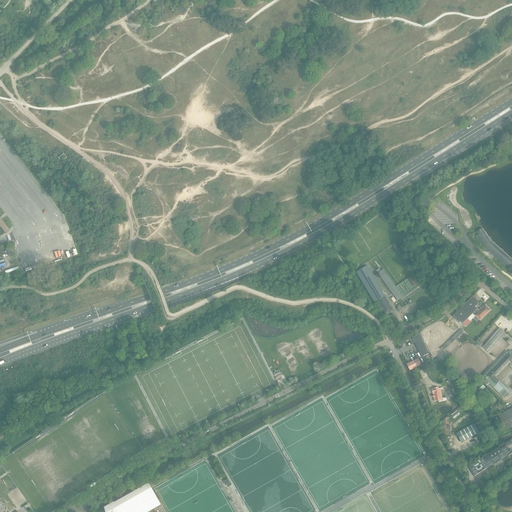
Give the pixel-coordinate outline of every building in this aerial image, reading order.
[(63,153),(58,158),(62,162),(64,160),(65,160),(67,159),(66,158),(63,153)] [(0,217),(0,226),(5,233),(9,230),(0,217)] [(511,261),(490,243),(482,229),(476,233),(478,236),(475,237),(483,248),(507,270),(511,264),(511,261)] [(377,301),(384,297),(385,296),(367,266),(356,272),(374,303),(377,301)] [(398,301),(403,297),(383,270),(381,271),(378,273),(398,301)] [(475,307),(479,303),(472,296),(453,316),(459,323),(461,321),(465,325),(472,318),(470,316),(473,313),(475,315),(480,320),(490,310),(485,305),(482,309),(481,308),(478,311),(475,307)] [(385,314),(392,310),(384,297),(377,301),(385,314)] [(451,344),(467,329),(464,326),(439,349),(444,355),(448,353),(450,356),(456,350),(451,344)] [(490,353),(507,334),(499,328),(482,347),(490,353)] [(429,353),(424,344),(420,334),(413,338),(422,357),(429,353)] [(511,351),(510,350),(508,352),(507,351),(482,376),(486,379),(484,381),(488,385),(489,384),(493,388),(494,388),(505,399),(511,392),(500,381),(495,376),(510,361),(511,362),(509,366),(511,368),(511,351)] [(406,365),(410,371),(421,365),(418,359),(406,365)] [(455,395),(462,391),(452,377),(446,381),(455,395)] [(483,390),(485,387),(482,385),(481,387),(480,386),(475,392),(481,398),(484,394),(483,393),(484,392),(483,390)] [(441,390),(444,390),(443,388),(441,388),(439,389),(438,388),(433,389),(434,401),(440,400),(441,402),(443,402),(447,401),(447,398),(442,398),(441,390)] [(511,427),(511,408),(498,415),(506,430),(511,427)] [(461,443),(479,433),(474,423),(456,433),(461,443)] [(507,447),(511,444),(511,441),(505,445),(506,446),(501,449),(500,446),(487,454),(482,457),(483,458),(468,467),(474,476),(489,467),(493,464),(494,465),(501,460),(501,459),(506,456),(508,455),(509,456),(511,453),(511,451),(510,449),(509,450),(507,447)] [(155,511),(154,511),(153,509),(151,510),(150,508),(155,505),(147,491),(150,489),(147,484),(107,506),(110,511),(155,511)]
